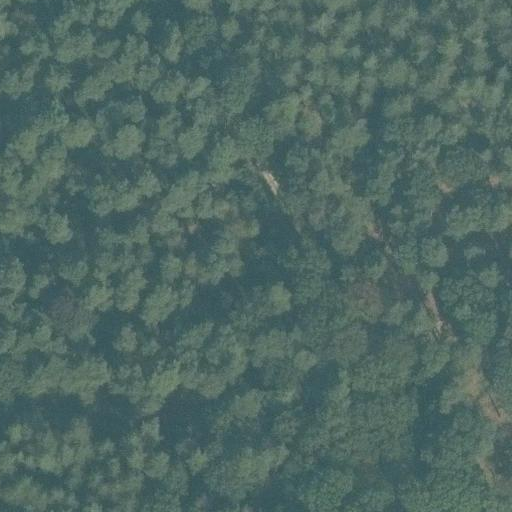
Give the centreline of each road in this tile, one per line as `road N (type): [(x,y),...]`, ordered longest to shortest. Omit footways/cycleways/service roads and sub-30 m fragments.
road 1 (track): [(444,486),(162,0)]
road 2 (track): [(0,412),(511,500)]
